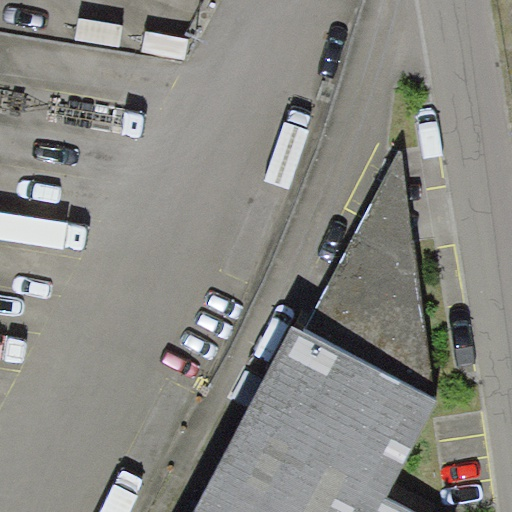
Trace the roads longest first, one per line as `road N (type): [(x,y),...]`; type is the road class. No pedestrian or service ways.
road 1 (unknown): [(6,511),(250,61),(291,0)]
road 2 (unclassified): [(450,0),(511,371)]
